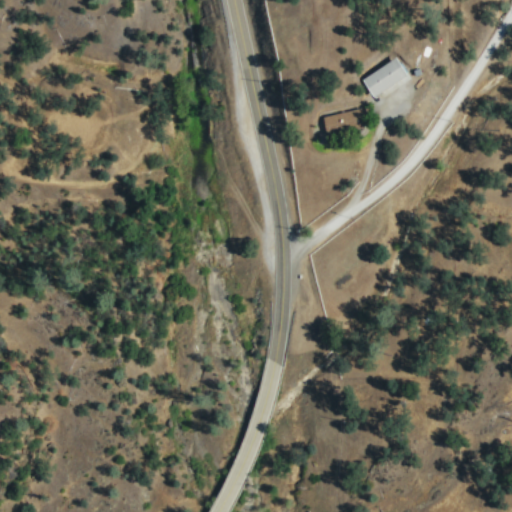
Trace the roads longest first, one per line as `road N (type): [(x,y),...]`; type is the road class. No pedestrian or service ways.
road 1 (residential): [(282,252),(308,244),(407,174),(511,20)]
road 2 (tertiary): [(282,252),(279,190),(237,0)]
road 3 (tertiary): [(217,511),(252,442),(275,360)]
